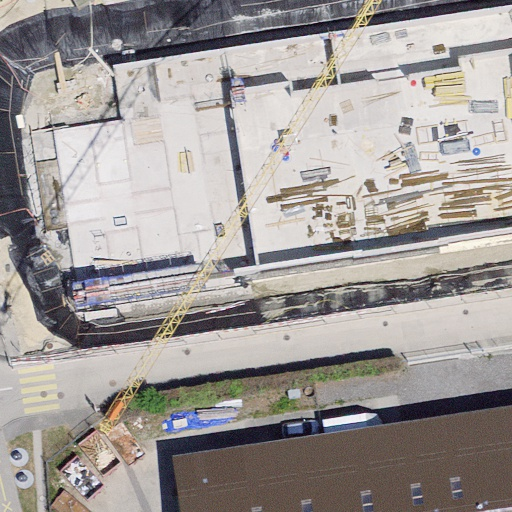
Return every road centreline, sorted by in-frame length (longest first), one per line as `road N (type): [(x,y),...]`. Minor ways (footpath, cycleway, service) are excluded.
road 1 (unknown): [(418,0),(493,166)]
road 2 (unknown): [(0,45),(119,0)]
